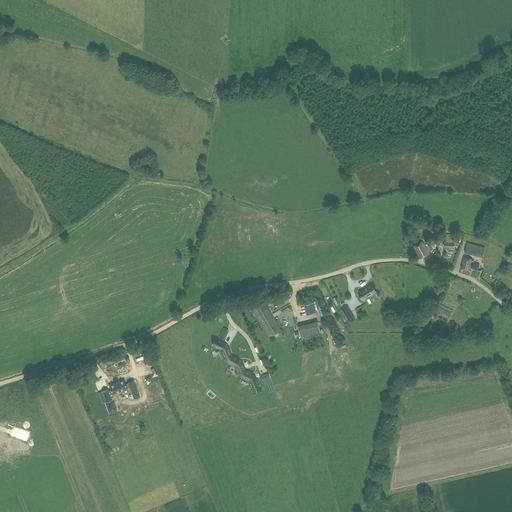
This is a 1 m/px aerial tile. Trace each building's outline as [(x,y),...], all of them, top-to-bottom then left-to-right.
[(444,247),(454,248),(455,237),(451,237),(451,234),(446,234),(446,242),(444,242),(444,247)] [(423,241),(413,246),(420,258),(430,253),(423,241)] [(467,243),(465,253),(482,257),(485,247),(467,243)] [(472,259),(464,257),(461,267),(469,269),(470,267),(471,268),(477,270),(479,264),(473,262),(472,264),(471,264),(472,259)] [(376,292),(372,284),(358,292),(363,300),(376,292)] [(251,309),(259,321),(272,314),(266,300),(251,309)] [(313,303),(305,305),(307,314),(315,312),(313,303)] [(348,319),(353,316),(349,309),(344,312),(348,319)] [(281,329),(272,314),(259,321),(268,336),(281,329)] [(318,322),(299,327),(301,337),(321,332),(318,322)] [(216,339),(213,345),(221,349),(224,358),(231,356),(229,347),(228,348),(226,344),(216,339)] [(114,359),(116,365),(126,361),(124,355),(114,359)] [(231,366),(233,369),(236,367),(237,370),(239,375),(241,377),(245,370),(243,367),(244,366),(242,362),(241,362),(240,360),(231,356),(224,358),(225,361),(232,364),(231,366)] [(113,358),(106,361),(108,366),(115,364),(113,358)] [(146,367),(146,370),(149,369),(148,359),(140,359),(141,367),(146,367)] [(102,369),(107,367),(105,360),(99,363),(102,369)] [(119,376),(125,374),(123,368),(117,370),(119,376)] [(248,371),(248,372),(245,370),(241,377),(248,380),(252,390),(259,387),(254,375),(252,374),(253,373),(248,371)] [(124,380),(117,383),(120,391),(127,388),(127,389),(127,388),(130,387),(134,398),(140,396),(134,381),(128,383),(129,384),(126,385),(124,380)] [(113,394),(120,391),(117,383),(110,386),(111,390),(109,392),(108,390),(108,389),(102,391),(102,392),(106,402),(112,400),(112,399),(110,395),(113,394)] [(109,412),(117,409),(114,402),(106,405),(109,412)] [(22,430),(21,433),(19,439),(27,441),(30,432),(22,430)]
